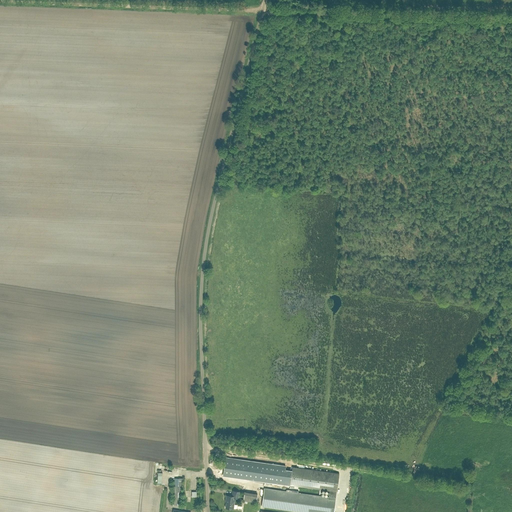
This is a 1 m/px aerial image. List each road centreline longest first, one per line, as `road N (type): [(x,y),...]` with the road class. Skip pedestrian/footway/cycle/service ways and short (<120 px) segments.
road 1 (unclassified): [(207,511),(203,255),(265,0)]
road 2 (track): [(511,18),(0,0)]
